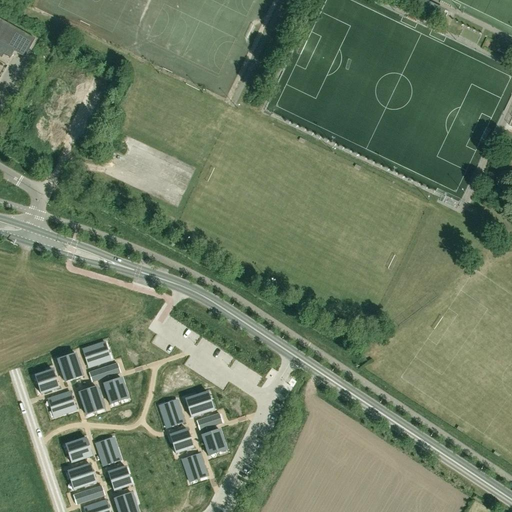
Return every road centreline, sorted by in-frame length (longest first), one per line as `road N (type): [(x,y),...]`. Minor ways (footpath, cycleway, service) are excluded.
road 1 (secondary): [(511,498),(293,356)]
road 2 (secondary): [(183,287),(29,236)]
road 3 (residential): [(59,511),(14,371)]
road 4 (secondary): [(293,356),(183,287)]
road 5 (residential): [(267,396),(213,511)]
